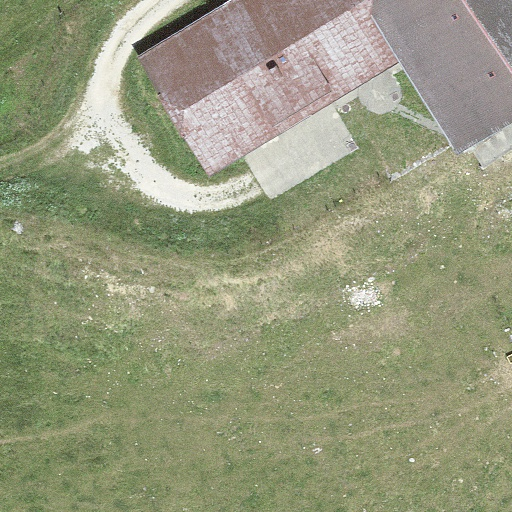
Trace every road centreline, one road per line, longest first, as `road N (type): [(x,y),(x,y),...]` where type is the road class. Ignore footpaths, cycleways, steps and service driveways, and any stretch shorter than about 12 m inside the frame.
road 1 (track): [(253,182),(203,200),(164,190),(121,135)]
road 2 (track): [(121,135),(104,103),(108,71),(127,33),(167,0)]
road 3 (track): [(0,170),(121,135)]
